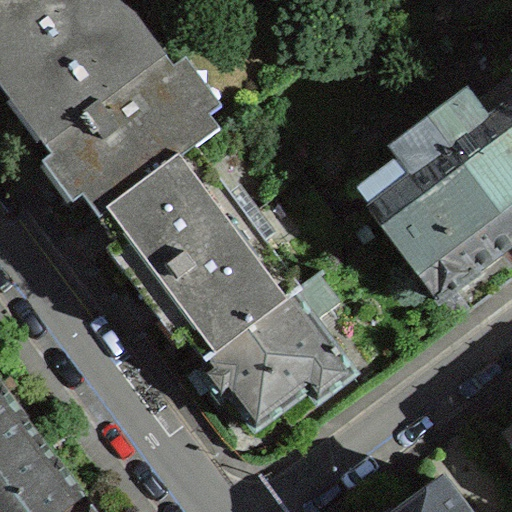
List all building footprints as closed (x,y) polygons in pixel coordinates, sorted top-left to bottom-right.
[(115,0),(0,0),(0,86),(44,145),(164,55),(135,16),(115,0)] [(44,145),(98,217),(194,145),(218,128),(164,55),(44,145)] [(511,103),(487,122),(466,94),(430,121),(511,230),(511,103)] [(393,148),(415,176),(371,209),(439,300),(476,272),(474,270),(511,241),(511,230),(430,121),(393,148)] [(205,360),(301,287),(194,145),(98,217),(205,360)] [(220,397),(227,392),(255,428),(308,388),(317,400),(354,372),(315,321),(341,301),(320,273),(301,287),(205,360),(204,360),(208,367),(201,372),(220,397)] [(0,468),(39,439),(0,386),(0,468)] [(0,511),(58,511),(81,495),(39,439),(0,468),(0,511)] [(465,511),(442,481),(400,511),(465,511)] [(93,511),(81,495),(58,511),(93,511)]
